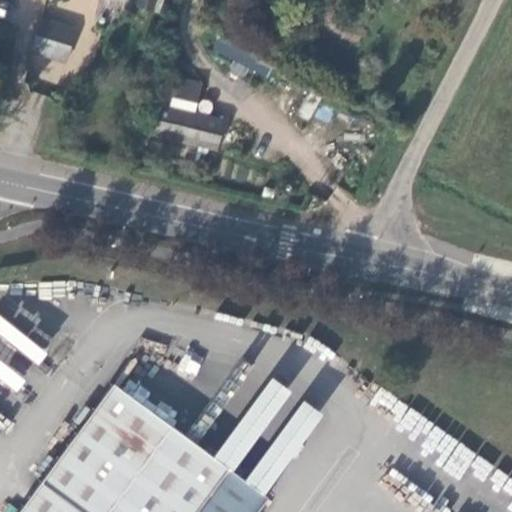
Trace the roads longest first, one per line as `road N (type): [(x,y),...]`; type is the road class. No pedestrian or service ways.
road 1 (secondary): [(0,171),(367,256)]
road 2 (residential): [(367,256),(495,0)]
road 3 (secondary): [(367,256),(511,291)]
